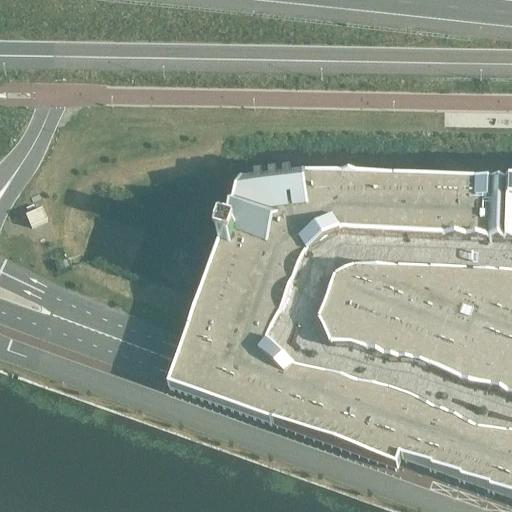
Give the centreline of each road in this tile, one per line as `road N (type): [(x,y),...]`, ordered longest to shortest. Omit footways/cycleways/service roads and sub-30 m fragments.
road 1 (primary): [(0,48),(511,58)]
road 2 (residential): [(511,101),(57,95)]
road 3 (primary): [(369,0),(511,14)]
